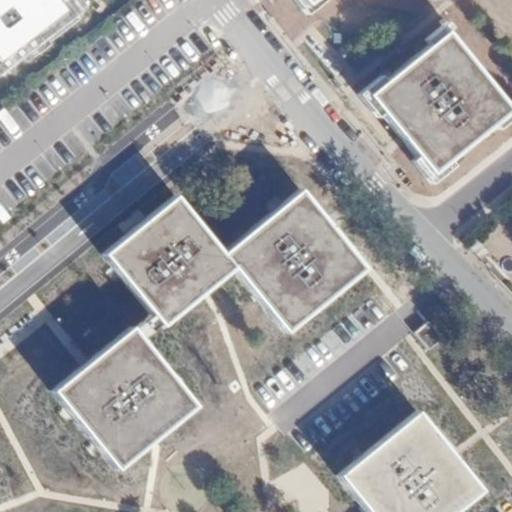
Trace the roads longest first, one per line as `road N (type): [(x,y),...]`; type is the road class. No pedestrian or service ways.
road 1 (residential): [(511,335),(453,280),(319,126),(278,106)]
road 2 (residential): [(228,114),(0,301)]
road 3 (residential): [(128,0),(228,114)]
road 4 (residential): [(278,106),(256,47),(217,0)]
